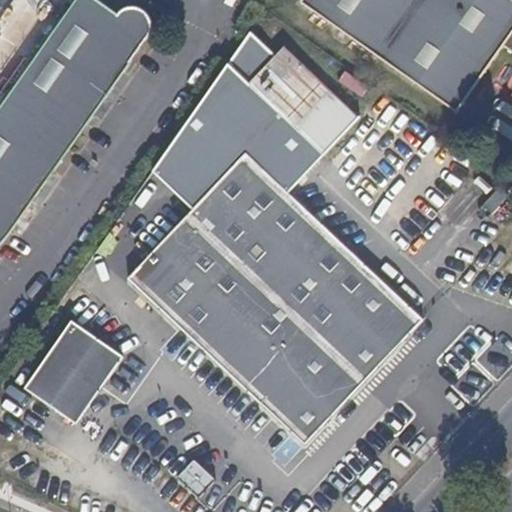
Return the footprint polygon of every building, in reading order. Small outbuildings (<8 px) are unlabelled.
[(109,91),(147,39),(152,25),(148,13),(137,8),(130,8),(115,15),(94,0),(77,0),(0,114),(0,245),(2,244),(11,234),(34,204),(109,91)] [(0,0),(0,14),(10,0),(0,0)] [(511,0),(307,0),(461,112),(508,46),(511,48),(511,0)] [(251,72),(326,143),(355,112),(281,42),(251,72)] [(251,150),(132,277),(307,443),(427,318),(251,150)] [(79,422),(126,350),(73,316),(26,387),(79,422)] [(197,457),(176,475),(199,500),(219,482),(197,457)]
